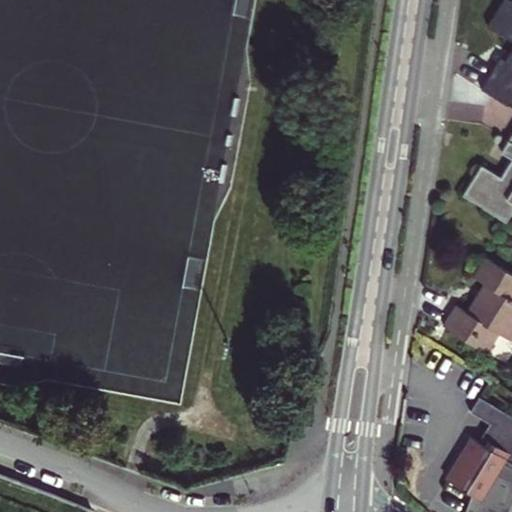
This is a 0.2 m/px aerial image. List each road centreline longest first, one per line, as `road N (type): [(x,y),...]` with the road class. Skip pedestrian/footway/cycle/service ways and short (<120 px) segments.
road 1 (secondary): [(400,0),(328,511)]
road 2 (secondary): [(360,511),(424,0)]
road 3 (residential): [(0,449),(178,511)]
